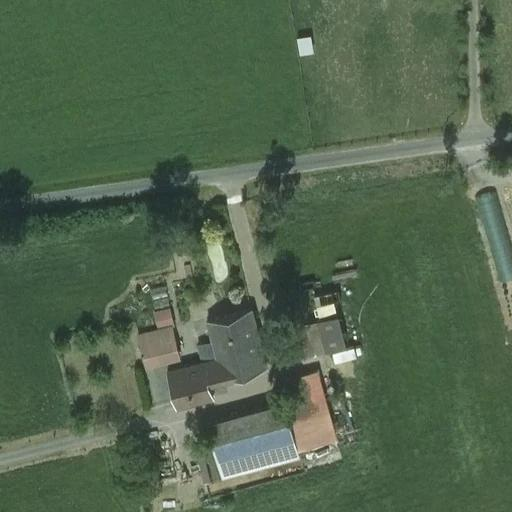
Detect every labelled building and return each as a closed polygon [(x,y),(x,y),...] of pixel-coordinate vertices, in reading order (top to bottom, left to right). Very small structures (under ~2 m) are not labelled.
[(251,308),(209,319),(215,342),(219,358),(225,377),(266,367),(251,308)] [(312,321),(321,352),(352,343),(343,312),(312,321)] [(173,328),(136,336),(143,367),(180,358),(173,328)] [(205,362),(219,358),(215,342),(200,345),(205,362)] [(210,381),(225,377),(219,358),(205,362),(167,372),(177,407),(214,397),(210,381)] [(307,396),(285,403),(294,436),(295,441),(318,435),(307,396)] [(285,403),(208,423),(217,457),(228,454),(294,436),(285,403)] [(294,436),(228,454),(233,474),(299,456),(295,441),(294,436)]
